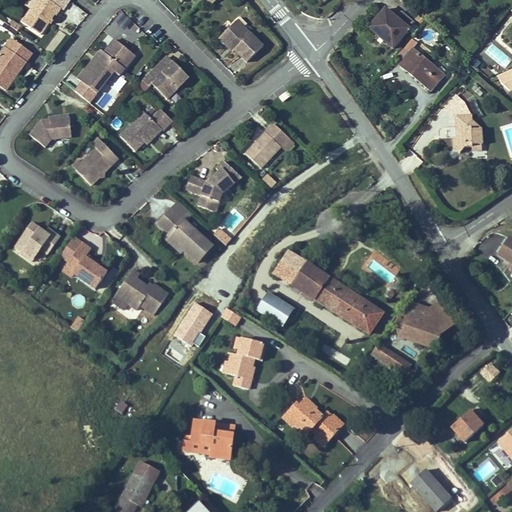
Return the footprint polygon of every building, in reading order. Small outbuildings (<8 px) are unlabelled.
[(67,4),(61,0),(41,0),(29,17),(47,30),(61,10),(62,11),(67,4)] [(401,11),(395,18),(381,7),(366,26),(393,49),(414,22),(401,11)] [(7,18),(1,28),(14,36),(20,26),(7,18)] [(242,18),(237,23),(244,29),(248,25),(242,18)] [(244,29),(237,23),(224,36),(232,44),(234,43),(239,48),(251,60),(267,45),(248,25),(244,29)] [(38,48),(18,33),(0,57),(0,75),(11,84),(38,48)] [(121,36),(111,49),(103,58),(100,56),(84,74),(102,89),(120,67),(125,71),(135,60),(128,54),(134,47),(121,36)] [(111,49),(108,46),(100,56),(103,58),(111,49)] [(141,52),(134,47),(128,54),(135,60),(141,52)] [(442,75),(411,48),(397,65),(428,91),(442,75)] [(178,59),(172,54),(160,67),(166,72),(178,59)] [(468,67),(476,71),(481,63),(473,58),(468,67)] [(166,72),(160,67),(149,78),(155,84),(158,81),(173,96),(193,74),(178,59),(166,72)] [(511,69),(496,76),(508,91),(511,89),(511,69)] [(444,108),(456,118),(458,117),(470,115),(463,102),(455,95),(444,108)] [(148,108),(124,131),(139,146),(148,137),(157,129),(159,131),(165,125),(166,126),(176,116),(165,105),(155,115),(148,108)] [(54,114),(47,115),(35,129),(50,141),(56,133),(76,131),(74,110),(66,111),(66,113),(54,114)] [(471,145),(481,144),(480,129),(471,121),(470,115),(458,117),(456,118),(454,120),(455,137),(452,137),(453,149),(459,154),(464,149),(471,148),(471,145)] [(110,124),(118,130),(123,123),(115,117),(110,124)] [(248,152),(263,166),(283,146),(291,137),(276,123),(268,131),(248,152)] [(157,129),(148,137),(150,139),(159,131),(157,129)] [(102,134),(95,140),(99,144),(106,138),(102,134)] [(99,144),(79,163),(94,180),(102,173),(102,167),(107,168),(121,154),(106,138),(99,144)] [(412,170),(418,158),(407,152),(401,164),(412,170)] [(244,176),(227,159),(220,167),(223,170),(213,181),(197,174),(191,188),(206,194),(202,204),(213,209),(217,199),(224,202),(227,193),(244,176)] [(182,199),(175,207),(188,219),(195,211),(182,199)] [(224,202),(217,199),(213,209),(220,211),(224,202)] [(175,207),(162,221),(173,231),(187,245),(184,247),(198,260),(214,244),(188,219),(175,207)] [(46,227),(34,218),(20,236),(27,241),(24,245),(23,247),(34,255),(43,244),(49,249),(61,232),(54,227),(51,231),(46,227)] [(187,245),(173,231),(168,236),(182,250),(184,247),(187,245)] [(511,235),(509,234),(498,257),(509,263),(505,270),(511,273),(511,235)] [(27,241),(20,236),(17,240),(24,245),(27,241)] [(93,245),(84,239),(67,263),(97,285),(109,269),(87,253),(93,245)] [(305,283),(320,260),(297,245),(292,253),(287,250),(277,265),(305,283)] [(385,302),(320,260),(305,283),(371,325),(385,302)] [(135,266),(117,290),(129,299),(138,305),(141,301),(144,303),(155,310),(169,291),(155,281),(152,284),(139,275),(141,271),(135,266)] [(117,290),(113,296),(125,305),(129,299),(117,290)] [(295,309),(269,292),(256,312),(282,328),(295,309)] [(428,309),(411,302),(397,337),(433,349),(441,334),(458,324),(442,299),(428,309)] [(242,310),(229,302),(224,311),(237,319),(242,310)] [(69,326),(77,332),(84,322),(76,316),(69,326)] [(194,330),(203,335),(207,326),(198,321),(194,330)] [(231,356),(228,366),(238,369),(236,379),(250,382),(253,372),(251,372),(256,352),(261,353),(265,337),(244,332),(240,348),(234,346),(231,356)] [(415,354),(383,334),(376,345),(408,366),(415,354)] [(481,374),(488,382),(498,374),(491,366),(481,374)] [(326,436),(342,419),(327,405),(322,409),(315,403),(304,392),(297,400),(295,397),(286,407),(299,418),(307,426),(311,421),(318,428),(326,436)] [(322,409),(327,405),(320,398),(315,403),(322,409)] [(115,410),(122,414),(127,405),(120,401),(115,410)] [(296,422),(299,418),(286,407),(283,410),(296,422)] [(478,417),(472,410),(452,427),(465,442),(483,426),(476,418),(478,417)] [(211,453),(231,456),(235,431),(220,429),(215,428),(216,418),(194,415),(191,437),(202,439),(213,440),(212,450),(211,453)] [(221,419),(220,429),(235,431),(236,421),(221,419)] [(326,436),(318,428),(315,431),(324,439),(326,436)] [(511,429),(497,442),(511,458),(511,429)] [(213,440),(202,439),(201,448),(212,450),(213,440)] [(143,460),(114,511),(133,511),(138,503),(143,506),(162,470),(143,460)] [(426,461),(410,475),(436,503),(452,489),(426,461)] [(511,482),(494,498),(499,504),(511,492),(511,482)]
